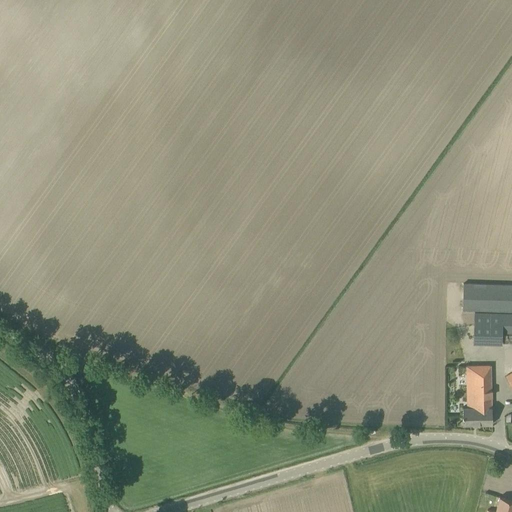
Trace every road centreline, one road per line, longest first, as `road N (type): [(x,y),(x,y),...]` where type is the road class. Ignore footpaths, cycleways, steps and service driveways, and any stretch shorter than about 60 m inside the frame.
road 1 (track): [(20,338),(252,419),(420,438)]
road 2 (tertiary): [(162,511),(396,442),(439,435),(511,453)]
road 3 (unclassified): [(110,511),(69,386),(0,325)]
